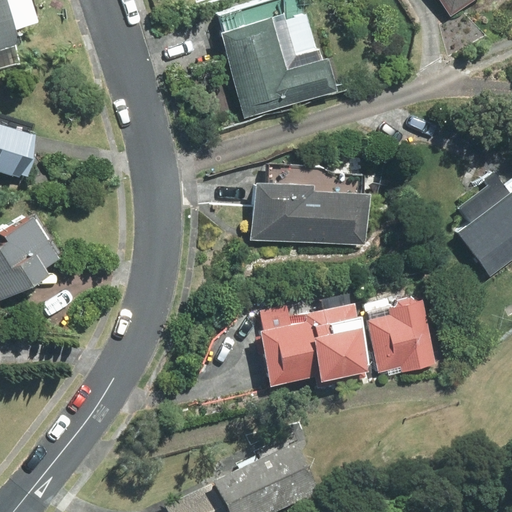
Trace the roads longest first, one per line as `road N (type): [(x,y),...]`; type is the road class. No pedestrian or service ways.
road 1 (residential): [(105,0),(152,150),(153,275),(139,329),(110,382),(15,511)]
road 2 (unknown): [(153,162),(426,76),(511,39)]
